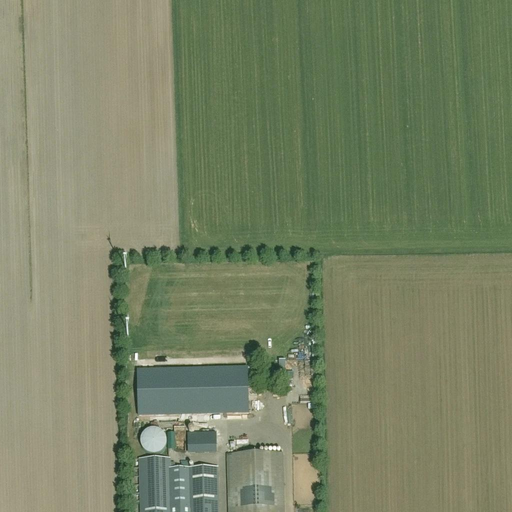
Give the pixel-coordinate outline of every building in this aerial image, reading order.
[(139,417),(249,414),(248,394),(256,394),(255,379),(248,379),(248,369),(138,372),(139,417)] [(166,447),(167,442),(166,438),(163,434),(160,431),(157,430),(154,430),(149,431),(145,433),(143,436),(141,440),(141,445),(142,450),(145,453),(149,455),(154,456),(158,455),(162,453),(164,450),(166,447)] [(189,456),(217,455),(217,433),(188,434),(189,456)] [(284,511),(283,455),(228,457),(229,511),(284,511)] [(190,511),(189,469),(169,470),(169,460),(140,461),(141,511),(190,511)] [(218,511),(217,469),(189,469),(190,511),(218,511)]
